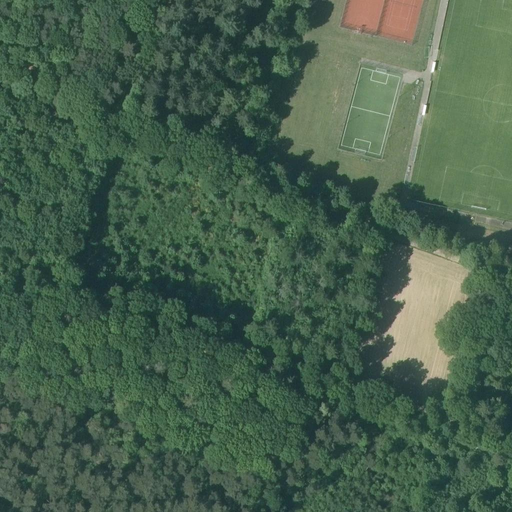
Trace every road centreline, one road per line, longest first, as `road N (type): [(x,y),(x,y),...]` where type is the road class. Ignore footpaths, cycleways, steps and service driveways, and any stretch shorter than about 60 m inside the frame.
road 1 (track): [(511,281),(0,98)]
road 2 (track): [(156,314),(511,440)]
road 3 (track): [(0,258),(156,314)]
